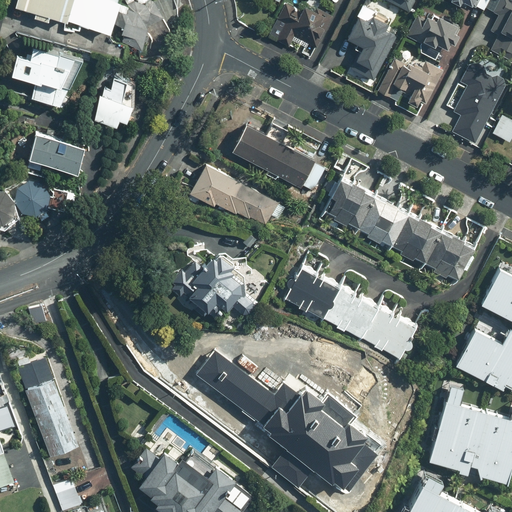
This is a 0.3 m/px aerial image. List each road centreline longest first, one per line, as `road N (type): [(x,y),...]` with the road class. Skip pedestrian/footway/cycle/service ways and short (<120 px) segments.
road 1 (residential): [(511,203),(208,45)]
road 2 (secondary): [(0,284),(55,259),(119,211),(153,161),(208,45)]
